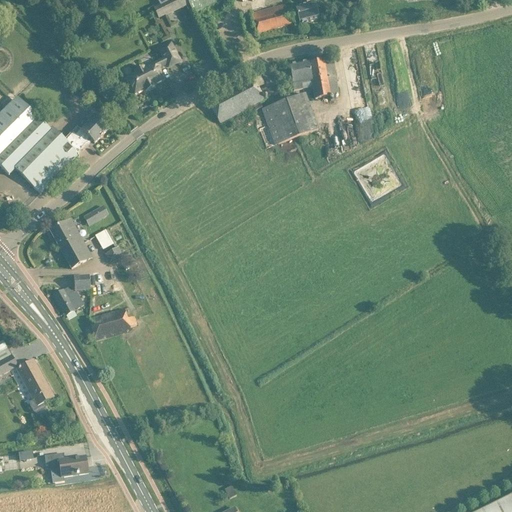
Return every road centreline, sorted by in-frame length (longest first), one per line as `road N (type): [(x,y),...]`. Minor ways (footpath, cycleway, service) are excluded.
road 1 (unclassified): [(0,250),(141,131),(247,66),(511,9)]
road 2 (secondary): [(151,511),(78,373),(0,268)]
